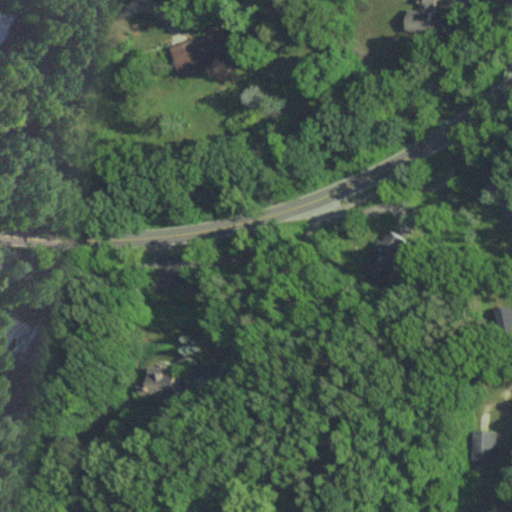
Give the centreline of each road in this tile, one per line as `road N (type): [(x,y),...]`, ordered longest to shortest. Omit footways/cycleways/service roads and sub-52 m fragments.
road 1 (residential): [(0,232),(122,240),(249,222),(381,172),(511,83)]
road 2 (residential): [(0,85),(96,0)]
